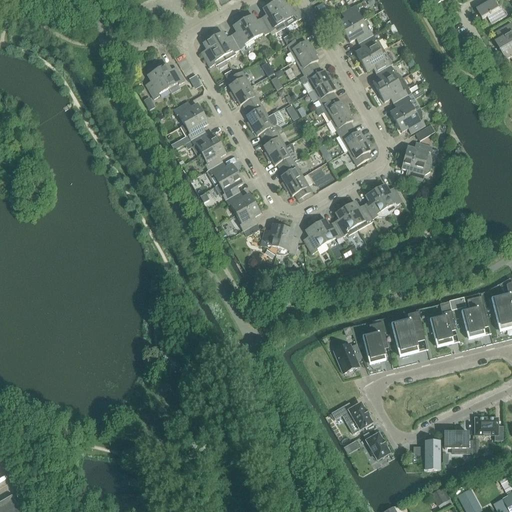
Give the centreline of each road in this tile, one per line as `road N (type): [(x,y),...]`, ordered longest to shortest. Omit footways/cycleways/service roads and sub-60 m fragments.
road 1 (residential): [(183,40),(279,203),(299,207),(380,164),(384,146),(302,0)]
road 2 (residential): [(511,356),(497,352),(380,384),(376,402),(393,435),(416,435)]
